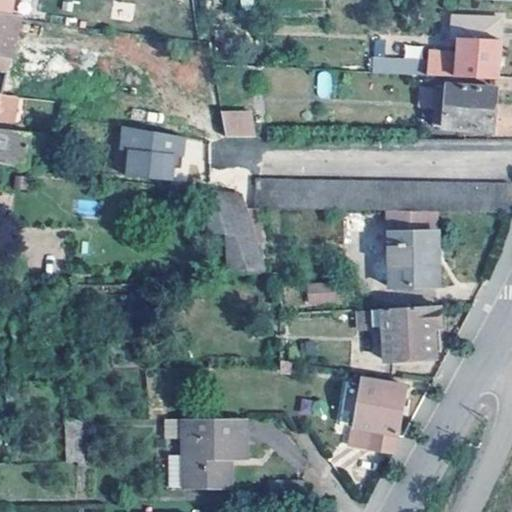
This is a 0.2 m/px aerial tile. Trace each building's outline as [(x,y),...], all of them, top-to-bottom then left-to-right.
[(0,0),(0,11),(1,11),(10,13),(12,0),(0,0)] [(189,0),(162,0),(179,2),(179,20),(191,20),(189,0)] [(0,54),(9,56),(19,17),(20,13),(10,13),(1,11),(0,11),(0,54)] [(462,36),(502,38),(504,16),(456,14),(455,35),(462,36)] [(499,76),(502,38),(462,36),(460,58),(437,58),(436,73),(499,76)] [(405,45),(404,58),(373,55),(371,72),(418,75),(420,46),(405,45)] [(0,128),(11,130),(10,127),(17,96),(0,92),(0,68),(6,70),(9,56),(0,54),(0,128)] [(9,56),(6,70),(0,92),(17,96),(24,59),(9,56)] [(332,96),(332,71),(317,71),(317,97),(332,96)] [(449,83),(437,82),(436,107),(446,108),(449,83)] [(498,86),(449,83),(446,108),(436,107),(435,121),(444,122),(445,126),(495,128),(498,86)] [(246,135),(247,110),(219,110),(224,135),(246,135)] [(58,133),(10,127),(11,130),(0,128),(0,159),(54,166),(58,133)] [(126,148),(125,178),(180,180),(182,132),(121,129),(120,147),(126,148)] [(401,209),(438,210),(511,211),(511,181),(255,175),(255,206),(401,209)] [(239,191),(210,188),(206,230),(221,232),(231,275),(266,272),(244,206),(239,191)] [(438,210),(401,209),(402,230),(391,230),(392,285),(439,283),(438,210)] [(23,285),(22,259),(5,259),(6,284),(23,285)] [(333,287),(310,289),(311,304),(334,303),(333,287)] [(441,326),(439,303),(384,307),(385,326),(386,358),(435,355),(433,325),(441,326)] [(385,326),(384,307),(372,308),(373,326),(385,326)] [(355,310),(356,330),(370,329),(369,309),(355,310)] [(30,369),(29,348),(13,349),(13,370),(30,369)] [(291,359),(279,358),(279,362),(278,368),(291,368),(291,359)] [(406,383),(362,377),(355,425),(371,427),(369,444),(369,445),(395,450),(397,447),(406,383)] [(241,483),(241,454),(255,453),(253,415),(193,416),(194,452),(178,451),(179,484),(241,483)] [(88,439),(88,418),(71,419),(71,439),(88,439)] [(371,427),(355,425),(352,441),(369,444),(371,427)] [(89,460),(88,439),(71,439),(72,460),(89,460)] [(305,477),(278,476),(278,492),(305,492),(305,477)]
